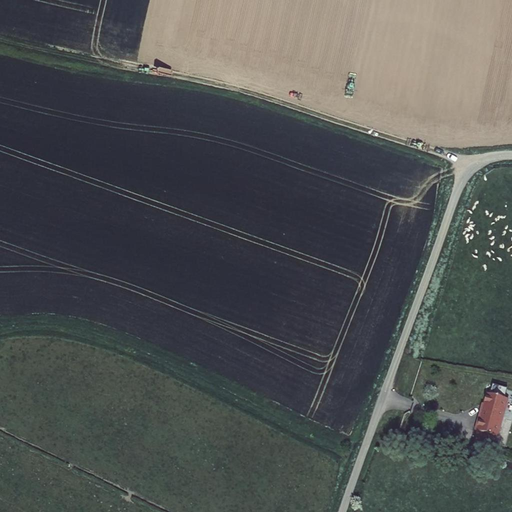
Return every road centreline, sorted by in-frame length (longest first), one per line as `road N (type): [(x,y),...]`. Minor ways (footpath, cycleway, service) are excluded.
road 1 (track): [(474,164),(246,91),(0,41)]
road 2 (unclassified): [(511,154),(478,161),(459,185),(341,511)]
